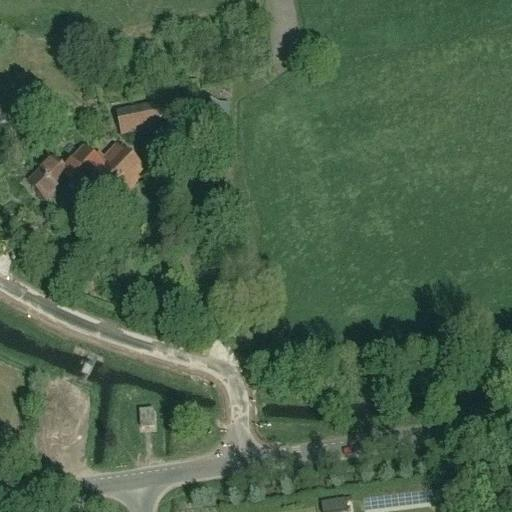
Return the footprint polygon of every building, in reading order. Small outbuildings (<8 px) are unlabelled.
[(115,113),(121,137),(166,127),(160,102),(115,113)] [(0,123),(19,120),(15,103),(0,106),(0,123)] [(225,133),(226,105),(202,105),(202,134),(225,133)] [(46,203),(68,181),(81,192),(89,183),(116,207),(147,174),(117,146),(104,160),(99,155),(94,161),(85,152),(64,174),(52,162),(41,172),(45,176),(32,189),(46,203)] [(141,429),(154,429),(153,412),(140,413),(141,429)] [(346,511),(346,505),(345,500),(321,504),(321,511),(346,511)]
